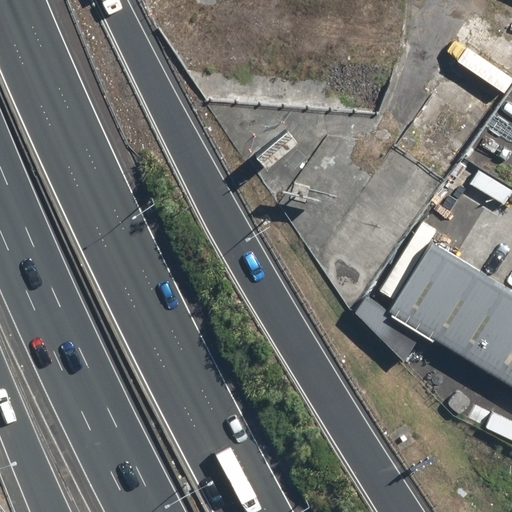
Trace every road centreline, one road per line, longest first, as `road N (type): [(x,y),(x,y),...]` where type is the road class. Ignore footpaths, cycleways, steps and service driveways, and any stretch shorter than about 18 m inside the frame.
road 1 (motorway): [(110,0),(197,167),(407,511)]
road 2 (motorway): [(0,8),(76,188),(241,511)]
road 3 (motorway): [(162,511),(0,167)]
road 4 (motorway): [(50,511),(0,386)]
